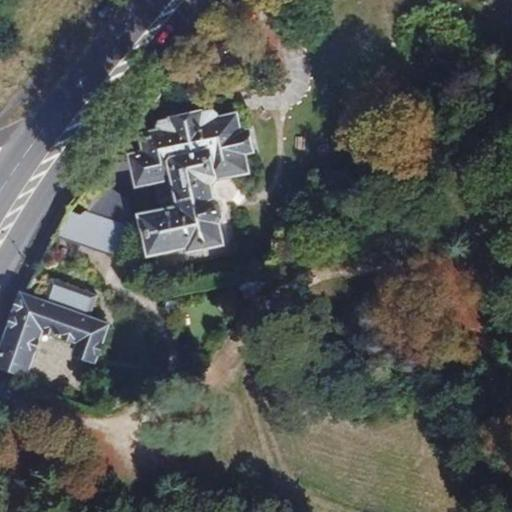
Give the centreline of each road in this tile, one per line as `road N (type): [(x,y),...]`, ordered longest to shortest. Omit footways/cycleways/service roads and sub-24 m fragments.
road 1 (track): [(416,289),(377,277),(310,277),(264,315),(210,381),(171,407),(113,420),(0,396)]
road 2 (primary): [(0,277),(43,196),(179,6)]
road 3 (primary): [(179,6),(62,126)]
